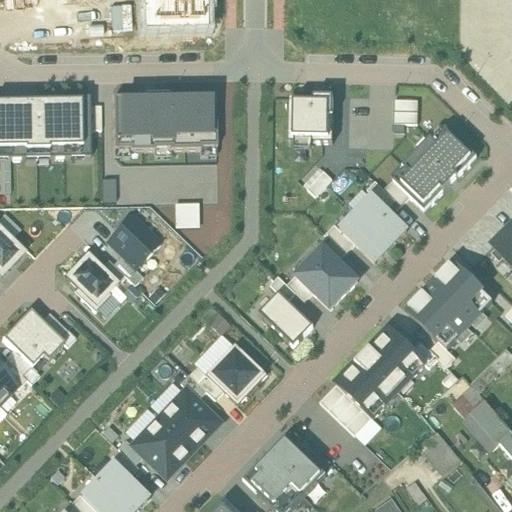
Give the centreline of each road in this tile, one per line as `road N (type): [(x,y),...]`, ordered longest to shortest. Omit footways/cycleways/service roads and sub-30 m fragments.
road 1 (residential): [(180,511),(511,167)]
road 2 (residential): [(511,145),(441,71),(255,68)]
road 3 (residential): [(255,68),(12,72),(0,63)]
